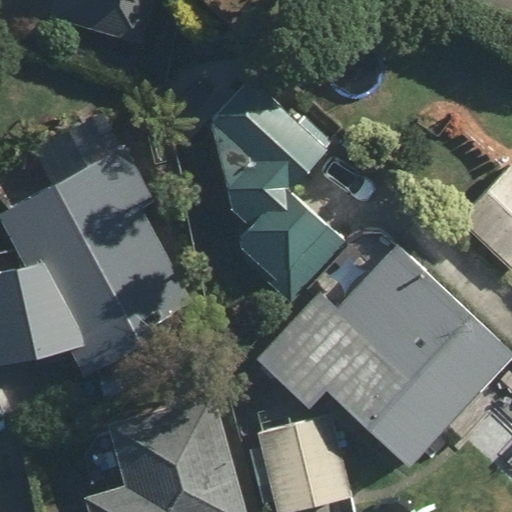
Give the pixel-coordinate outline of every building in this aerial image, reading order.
[(49,0),(43,19),(106,40),(118,0),(49,0)] [(341,252),(279,194),(311,159),(235,89),(200,127),(238,162),(209,193),(243,224),(219,250),(286,311),(341,252)] [(457,140),(421,171),(449,203),(485,171),(457,140)] [(0,249),(16,276),(0,278),(0,366),(64,357),(80,387),(185,308),(128,202),(139,198),(109,149),(0,215),(0,249)] [(511,176),(502,167),(449,220),(507,277),(511,271),(511,176)] [(511,350),(380,242),(278,366),(411,475),(511,351),(511,350)] [(60,511),(235,511),(201,405),(87,441),(92,456),(68,463),(82,505),(60,511)] [(320,417),(233,441),(252,511),(314,511),(344,504),(320,417)]
